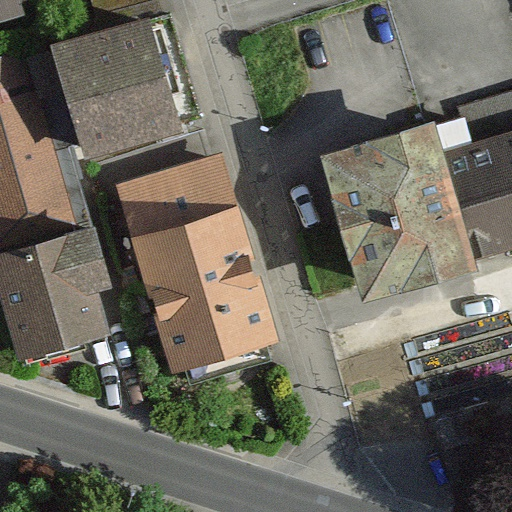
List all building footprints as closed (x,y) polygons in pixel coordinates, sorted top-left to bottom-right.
[(0,0),(0,18),(22,12),(18,0),(0,0)] [(61,155),(176,123),(144,11),(46,38),(50,52),(28,58),(24,44),(0,50),(0,224),(74,204),(61,155)] [(314,143),(357,295),(470,263),(427,111),(314,143)] [(511,244),(511,124),(444,142),(474,254),(511,244)] [(114,179),(170,363),(271,332),(215,149),(114,179)] [(0,325),(7,349),(100,323),(89,286),(105,281),(87,218),(0,242),(0,325)]
